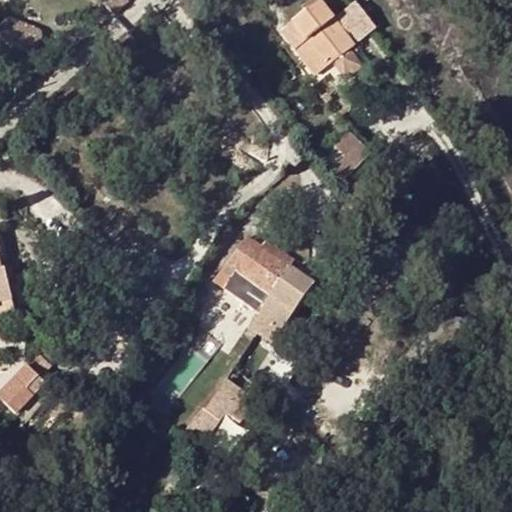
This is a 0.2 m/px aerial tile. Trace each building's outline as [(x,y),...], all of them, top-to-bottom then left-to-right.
[(124,0),(103,0),(102,2),(117,17),(129,4),(124,0)] [(358,44),(375,31),(357,7),(335,23),(321,5),(295,25),(308,44),(299,52),(316,76),(353,48),(346,39),(351,35),(358,44)] [(336,68),(346,80),(362,68),(352,56),(336,68)] [(361,148),(335,173),(346,183),(371,158),(361,148)] [(0,272),(1,276),(5,275),(8,283),(14,282),(2,233),(0,233),(0,272)] [(291,271),(263,251),(249,241),(230,268),(240,274),(226,293),(259,317),(250,330),(251,337),(256,341),(260,336),(275,346),(315,288),(291,271)] [(263,251),(291,271),(296,263),(269,243),(263,251)] [(15,314),(8,283),(5,275),(1,276),(0,272),(0,314),(1,318),(15,314)] [(0,404),(13,415),(42,383),(21,365),(0,389),(0,404)] [(207,413),(205,412),(187,436),(203,449),(227,417),(241,427),(258,405),(229,383),(207,413)] [(120,466),(108,458),(98,475),(108,482),(120,466)]
